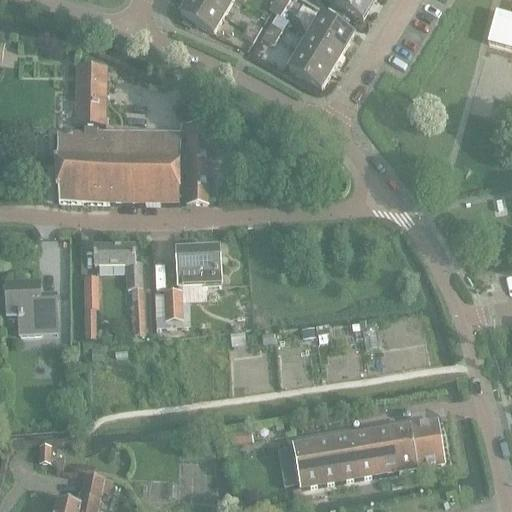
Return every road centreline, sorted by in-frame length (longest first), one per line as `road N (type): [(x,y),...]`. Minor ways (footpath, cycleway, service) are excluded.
road 1 (residential): [(0,214),(84,222),(396,208)]
road 2 (residential): [(331,129),(132,30)]
road 3 (residential): [(508,511),(461,319)]
road 4 (residential): [(409,0),(331,129)]
road 5 (residential): [(461,319),(438,265),(396,208)]
